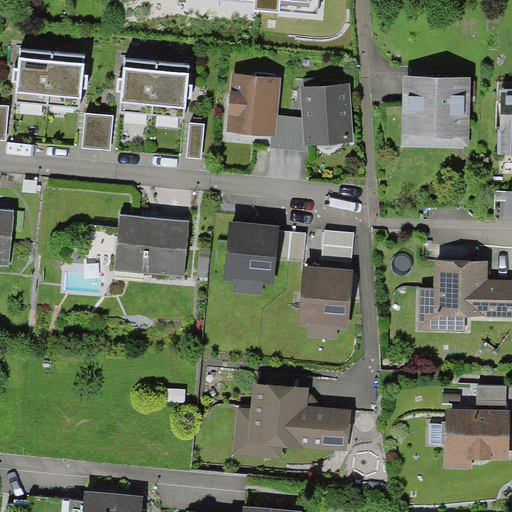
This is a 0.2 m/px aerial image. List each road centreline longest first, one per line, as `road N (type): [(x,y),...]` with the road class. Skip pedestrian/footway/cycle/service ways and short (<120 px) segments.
road 1 (residential): [(362,196),(0,159)]
road 2 (residential): [(237,480),(0,460)]
